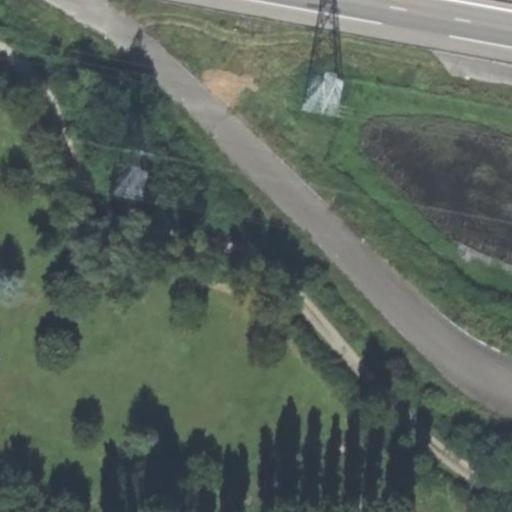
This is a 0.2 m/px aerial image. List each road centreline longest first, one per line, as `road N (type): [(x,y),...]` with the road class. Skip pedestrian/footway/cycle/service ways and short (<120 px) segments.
road 1 (track): [(0,48),(46,93),(93,183),(121,215),(261,262),(403,415),(511,501)]
road 2 (trunk): [(351,0),(511,30)]
